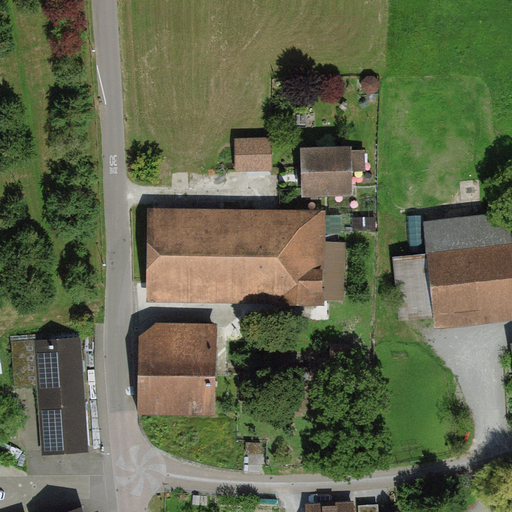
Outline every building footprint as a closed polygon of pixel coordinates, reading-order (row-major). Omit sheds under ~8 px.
[(278,168),(277,135),(239,135),(239,169),(278,168)] [(357,149),(305,150),(306,196),(358,195),(357,149)] [(511,307),(511,243),(454,249),(452,225),(429,227),(437,315),(511,307)] [(311,294),(312,230),(156,227),(155,292),(311,294)] [(210,406),(209,326),(154,326),(155,406),(210,406)] [(87,439),(83,341),(41,343),(45,440),(87,439)]
